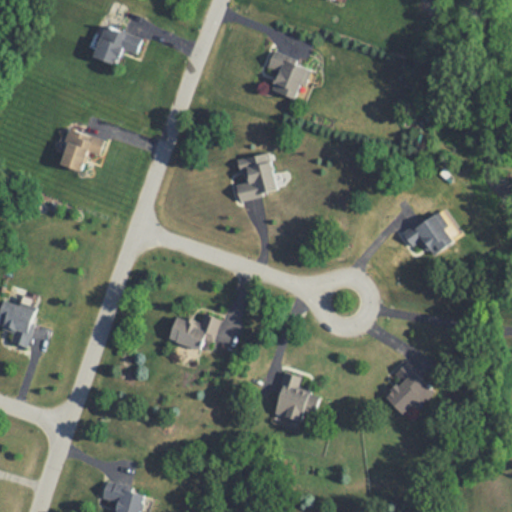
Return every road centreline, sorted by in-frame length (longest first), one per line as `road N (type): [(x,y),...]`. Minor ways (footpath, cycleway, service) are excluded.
road 1 (residential): [(40,511),(224,0)]
road 2 (residential): [(142,226),(343,300)]
